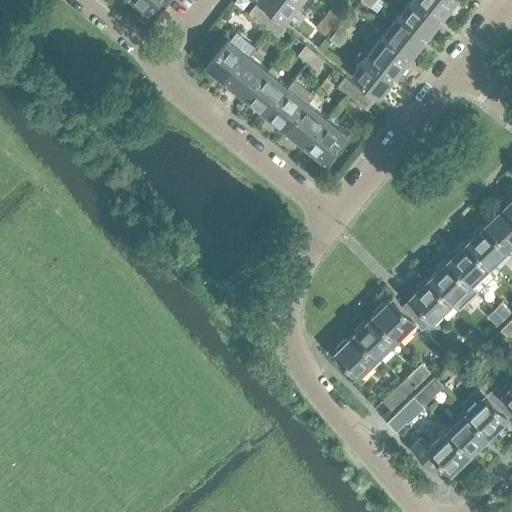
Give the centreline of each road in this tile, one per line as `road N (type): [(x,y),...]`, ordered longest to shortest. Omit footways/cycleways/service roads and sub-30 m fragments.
road 1 (residential): [(426,511),(297,359),(286,331),(287,296),(306,252),(333,220)]
road 2 (residential): [(333,220),(172,91),(158,70)]
road 3 (residential): [(333,220),(456,69)]
